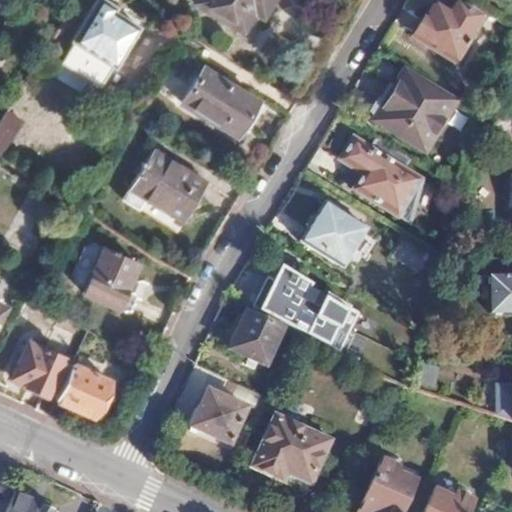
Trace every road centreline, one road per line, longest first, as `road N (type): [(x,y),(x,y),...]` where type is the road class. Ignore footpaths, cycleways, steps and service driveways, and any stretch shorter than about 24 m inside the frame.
road 1 (residential): [(381,0),(209,281),(117,476)]
road 2 (tertiary): [(0,424),(117,476)]
